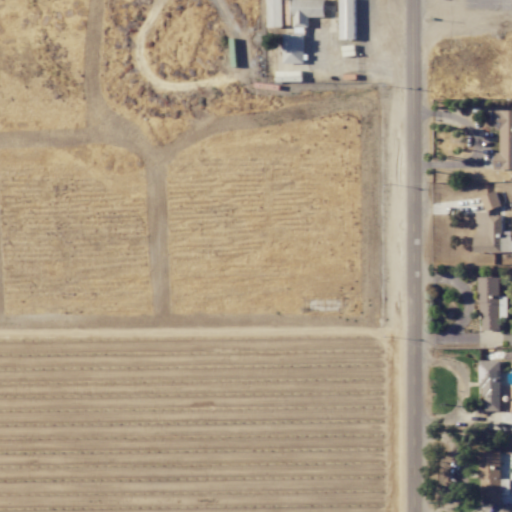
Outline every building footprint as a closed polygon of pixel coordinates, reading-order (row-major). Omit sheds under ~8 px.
[(267,0),(268,27),(284,27),(283,0),(267,0)] [(304,63),(304,27),(309,27),(309,17),(325,17),(325,0),(293,0),(294,33),(283,33),(284,63),(304,63)] [(356,39),(355,0),(339,0),(341,39),(356,39)] [(482,195),(486,210),(501,206),(497,191),(482,195)] [(475,252),(511,252),(511,230),(504,231),(504,213),(476,213),(475,252)] [(500,296),(500,276),(479,277),(480,330),(501,329),(500,318),(507,318),(507,296),(500,296)] [(501,360),(481,360),(482,410),(501,410),(501,360)] [(511,504),(511,479),(500,479),(501,452),(481,452),(480,504),(511,504)]
